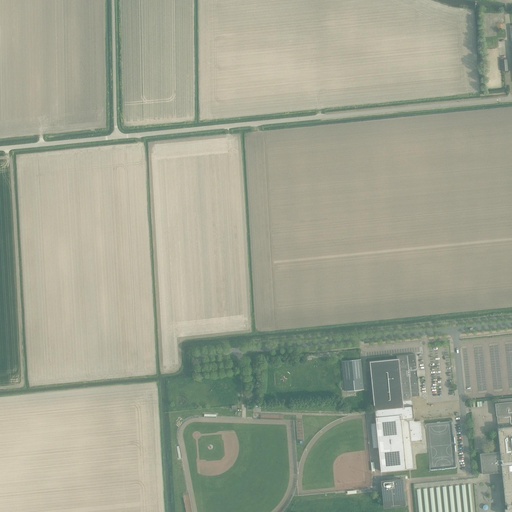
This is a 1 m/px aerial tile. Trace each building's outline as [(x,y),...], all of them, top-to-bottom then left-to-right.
[(507,59),(499,60),(500,71),(508,70),(507,59)] [(371,370),(367,371),(368,389),(370,401),(374,401),(375,410),(376,423),(371,424),(373,448),(379,447),(381,471),(414,468),(411,442),(422,441),(420,421),(414,421),(414,418),(413,406),(412,396),(419,396),(417,376),(417,371),(415,354),(397,356),(397,359),(370,362),(370,363),(370,364),(371,370)] [(342,360),(345,391),(364,389),(362,359),(342,360)] [(495,403),(496,416),(497,416),(498,427),(498,428),(500,451),(480,453),(482,474),(502,472),(505,504),(506,504),(507,508),(505,508),(504,511),(511,511),(511,397),(497,399),(498,403),(495,403)] [(402,479),(382,481),(385,507),(405,505),(402,479)]
